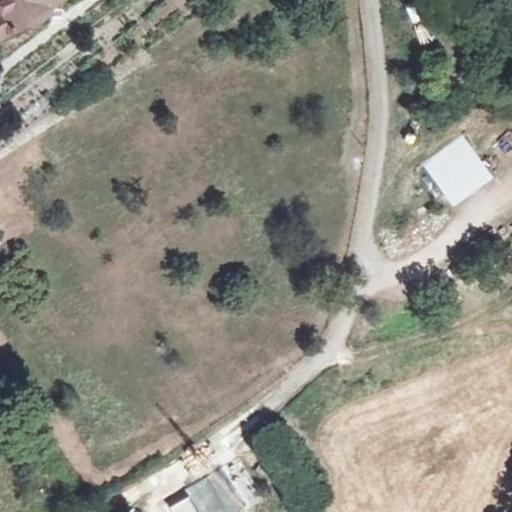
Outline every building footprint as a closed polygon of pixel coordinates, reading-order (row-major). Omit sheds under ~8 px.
[(0,0),(0,10),(5,20),(13,36),(51,21),(45,9),(40,0),(0,0)] [(40,0),(45,9),(58,0),(40,0)] [(0,41),(13,36),(5,20),(0,22),(0,41)] [(511,130),(511,129),(489,149),(498,159),(511,145),(511,130)] [(420,163),(449,204),(491,174),(461,133),(420,163)] [(268,455),(280,430),(259,421),(248,446),(268,455)] [(234,511),(258,497),(234,461),(184,494),(195,511),(234,511)]
